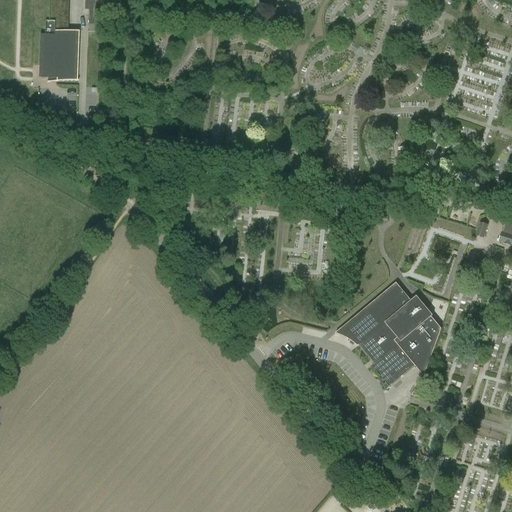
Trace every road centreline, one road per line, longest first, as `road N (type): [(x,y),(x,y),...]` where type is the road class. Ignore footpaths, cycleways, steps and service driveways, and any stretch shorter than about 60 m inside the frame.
road 1 (unclassified): [(385,511),(129,205),(0,122)]
road 2 (track): [(511,213),(142,166)]
